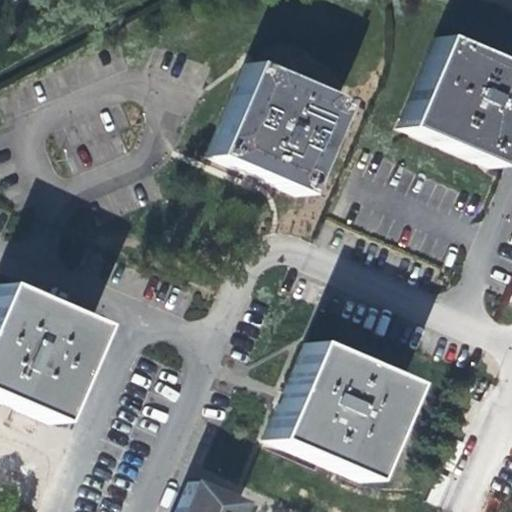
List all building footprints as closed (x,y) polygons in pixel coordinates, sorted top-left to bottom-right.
[(504,122),(511,103),(511,74),(431,40),(393,129),(483,169),(504,122)] [(293,198),(332,104),(241,65),(202,158),(232,171),(293,198)] [(91,329),(0,289),(0,402),(6,405),(51,424),(91,329)] [(260,440),(273,446),(358,483),(400,386),(303,344),(285,384),(260,440)] [(229,511),(233,505),(184,484),(173,510),(171,511),(229,511)]
